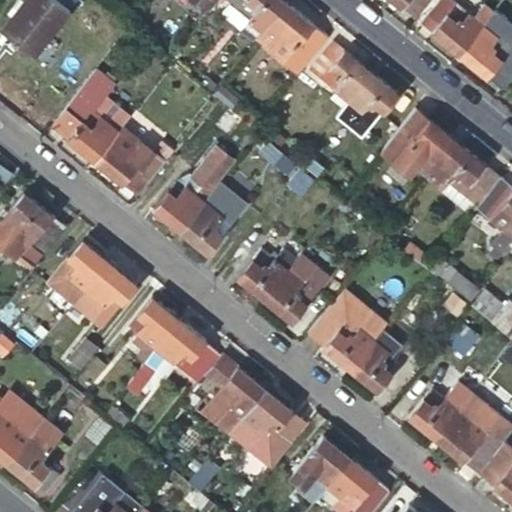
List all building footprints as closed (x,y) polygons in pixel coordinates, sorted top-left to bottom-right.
[(60,0),(24,0),(3,28),(45,62),(61,43),(50,34),(72,9),(60,0)] [(263,30),(288,1),(287,0),(227,0),(227,1),(263,30)] [(396,0),(412,12),(421,0),(396,0)] [(428,0),(421,0),(412,12),(415,15),(428,0)] [(437,0),(422,20),(459,50),(482,21),(473,14),(456,0),(437,0)] [(473,14),(482,21),(493,8),(484,0),(473,14)] [(331,35),(288,1),(263,30),(277,41),(287,29),(301,40),(289,51),(286,54),(303,69),(331,35)] [(482,21),(459,50),(495,80),(510,62),(500,54),(487,44),(496,32),(482,21)] [(287,29),(277,41),(289,51),(301,40),(287,29)] [(487,44),(500,54),(509,43),(496,32),(487,44)] [(348,99),(372,70),(334,40),(310,68),(348,99)] [(96,70),(52,124),(96,158),(119,129),(92,107),(103,93),(112,82),(96,70)] [(399,92),(372,70),(348,99),(375,121),(399,92)] [(123,124),(130,115),(103,93),(92,107),(119,129),(123,124)] [(242,116),(230,106),(218,120),(231,130),(242,116)] [(435,169),(458,140),(416,107),(382,150),(424,183),(435,169)] [(138,193),(166,158),(123,124),(119,129),(96,158),(138,193)] [(221,179),(238,158),(234,155),(239,149),(227,139),(222,146),(218,142),(177,193),(170,187),(155,206),(181,227),(204,199),(221,179)] [(458,140),(435,169),(480,205),(502,176),(503,176),(458,140)] [(282,152),(274,161),(288,173),(296,163),(282,152)] [(511,250),(511,248),(511,184),(502,176),(480,205),(478,207),(505,229),(495,242),(509,253),(511,250)] [(227,184),(221,179),(204,199),(223,214),(229,207),(217,197),(227,184)] [(33,261),(41,251),(65,222),(25,190),(4,216),(3,216),(0,219),(0,241),(18,256),(21,251),(33,261)] [(204,199),(181,227),(208,249),(223,231),(214,224),(223,214),(204,199)] [(87,287),(111,259),(83,237),(50,278),(68,292),(53,311),(60,317),(85,287),(87,287)] [(262,246),(238,274),(266,296),(298,255),(285,244),(279,251),(276,249),(272,254),(262,246)] [(293,318),(332,270),(304,248),(298,255),(266,296),(293,318)] [(138,281),(111,259),(87,287),(89,289),(105,302),(115,309),(138,281)] [(375,338),(388,322),(344,286),(309,331),(352,366),(375,338)] [(94,314),(105,302),(89,289),(71,309),(77,314),(84,306),(94,314)] [(492,320),(504,305),(485,290),(473,304),(492,320)] [(157,346),(180,317),(153,295),(138,312),(151,322),(142,333),(149,339),(157,346)] [(511,336),(511,300),(509,299),(504,305),(492,320),(511,336)] [(151,322),(138,312),(129,323),(142,333),(151,322)] [(144,361),(127,383),(138,392),(167,356),(195,378),(218,348),(180,317),(157,346),(144,361)] [(460,320),(445,338),(464,354),(479,336),(460,320)] [(116,327),(100,347),(111,356),(127,336),(116,327)] [(86,335),(67,357),(78,366),(97,344),(86,335)] [(375,338),(352,366),(378,387),(409,348),(395,337),(386,348),(375,338)] [(144,361),(157,346),(149,339),(137,356),(144,361)] [(223,352),(218,348),(195,378),(199,381),(206,373),(223,352)] [(226,355),(223,352),(206,373),(210,376),(226,355)] [(265,386),(226,355),(210,376),(222,385),(202,409),(229,431),(229,430),(265,386)] [(472,390),(480,380),(468,370),(457,383),(470,393),(472,390)] [(459,407),(470,393),(457,383),(446,397),(459,407)] [(432,385),(423,395),(437,407),(446,397),(432,385)] [(303,417),(265,386),(229,430),(229,431),(239,439),(246,431),(274,453),(303,417)] [(0,400),(0,451),(8,459),(43,414),(11,387),(0,400)] [(499,412),(472,390),(470,393),(459,407),(437,435),(462,457),(499,412)] [(409,412),(437,435),(459,407),(446,397),(437,407),(423,395),(409,412)] [(8,459),(37,482),(50,465),(41,457),(62,430),(43,414),(8,459)] [(308,421),(303,417),(274,453),(246,431),(239,439),(272,466),(308,421)] [(328,485),(351,456),(325,434),(293,473),(307,485),(301,493),(314,503),(320,495),(328,485)] [(486,475),(495,482),(509,465),(511,460),(504,453),(486,475)] [(370,511),(389,489),(351,456),(328,485),(340,494),(341,495),(355,506),(350,511),(370,511)] [(61,474),(50,465),(37,482),(47,490),(61,474)] [(511,467),(509,465),(495,482),(511,496),(511,467)] [(340,494),(328,485),(320,495),(331,504),(340,494)] [(75,511),(94,511),(100,505),(88,495),(75,511)] [(94,511),(132,511),(117,499),(107,510),(100,505),(94,511)]
